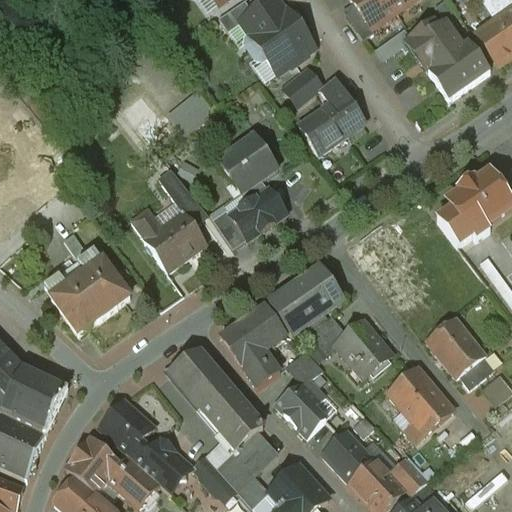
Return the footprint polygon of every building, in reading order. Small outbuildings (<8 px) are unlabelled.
[(348,0),(347,1),(371,35),(421,1),(419,0),(348,0)] [(502,22),(476,40),(498,72),(511,62),(511,0),(495,0),(496,0),(490,4),(502,22)] [(285,16),(276,2),(253,18),(240,28),(241,29),(249,41),(246,43),(245,49),(256,64),(262,65),(265,63),(277,80),(314,54),(287,15),(285,16)] [(245,6),(218,24),(228,38),(241,29),(240,28),(253,18),(245,6)] [(442,22),(409,46),(430,75),(462,52),(442,22)] [(430,75),(427,77),(449,107),(490,77),(468,47),(462,52),(430,75)] [(324,95),(307,75),(282,95),(299,115),(320,98),(324,95)] [(365,127),(336,85),(324,95),(320,98),(329,112),(330,111),(330,112),(348,139),(365,127)] [(197,97),(167,121),(184,141),(214,117),(197,97)] [(170,134),(141,98),(120,115),(149,151),(170,134)] [(329,112),(298,133),(318,161),(349,140),(348,139),(330,112),(330,111),(329,112)] [(254,142),(218,168),(241,201),(242,201),(247,210),(268,195),(262,187),(278,176),(254,142)] [(72,182),(63,171),(54,180),(63,190),(72,182)] [(207,222),(170,177),(158,186),(183,220),(193,232),(207,222)] [(474,187),(460,197),(462,199),(448,209),(453,215),(437,226),(460,258),(462,256),(485,240),(490,237),(487,233),(511,215),(511,212),(489,180),(476,189),(474,187)] [(230,221),(229,222),(246,247),(247,247),(246,248),(247,249),(248,248),(286,222),(287,221),(287,220),(286,220),(270,196),(269,194),(268,195),(247,210),(230,221)] [(183,220),(162,235),(148,216),(131,228),(145,247),(144,248),(148,253),(146,254),(152,261),(153,260),(167,279),(206,251),(193,232),(183,220)] [(246,247),(229,222),(230,221),(227,216),(212,226),(233,256),(246,247)] [(412,254),(391,225),(350,254),(370,283),(371,282),(389,306),(390,306),(389,305),(416,287),(405,273),(402,275),(395,265),(412,254)] [(73,240),(63,246),(77,265),(86,258),(73,240)] [(94,256),(78,268),(86,279),(67,293),(59,282),(44,292),(52,303),(51,304),(78,342),(98,328),(99,329),(118,314),(130,304),(103,266),(102,267),(94,256)] [(511,297),(488,263),(476,271),(511,321),(511,297)] [(321,273),(269,310),(291,343),(305,333),(309,339),(328,325),(314,305),(334,292),(321,273)] [(432,283),(408,300),(418,314),(442,297),(432,283)] [(264,313),(221,343),(257,395),(280,379),(269,363),(263,368),(259,363),(286,344),(264,313)] [(328,325),(309,339),(318,350),(340,332),(332,322),(328,325)] [(486,362),(455,324),(426,347),(456,386),(460,383),(469,395),(492,377),(483,365),(486,362)] [(347,341),(336,351),(336,352),(353,372),(352,373),(354,375),(355,374),(363,384),(359,388),(360,389),(392,362),(363,327),(347,341)] [(340,332),(318,350),(327,360),(336,352),(336,351),(347,341),(340,332)] [(15,368),(0,352),(0,419),(46,442),(68,396),(22,374),(26,370),(20,363),(15,368)] [(306,358),(286,372),(300,392),(309,386),(322,376),(306,358)] [(263,434),(199,359),(171,379),(226,443),(237,456),(257,437),(258,438),(263,434)] [(418,374),(387,400),(411,430),(404,436),(415,449),(454,416),(418,374)] [(300,392),(275,410),(307,444),(326,426),(314,413),(324,403),(309,386),(300,392)] [(175,458),(161,446),(155,452),(146,444),(146,443),(154,434),(125,407),(99,436),(128,461),(127,463),(160,492),(170,500),(171,499),(167,495),(175,486),(186,485),(186,474),(186,473),(191,477),(193,476),(174,459),(175,458)] [(0,475),(27,488),(46,442),(0,419),(0,475)] [(364,422),(353,432),(363,443),(374,433),(364,422)] [(237,456),(217,476),(237,499),(244,506),(256,494),(249,487),(278,459),(258,438),(257,437),(237,456)] [(374,465),(347,438),(322,462),(349,490),(374,465)] [(226,443),(205,463),(206,464),(217,476),(237,456),(226,443)] [(92,445),(67,476),(97,500),(107,488),(133,511),(142,511),(152,502),(119,472),(119,471),(92,445)] [(160,492),(127,463),(119,471),(119,472),(152,502),(160,492)] [(217,476),(206,464),(193,475),(201,484),(199,485),(216,503),(229,491),(236,500),(237,499),(217,476)] [(389,481),(374,465),(349,490),(369,511),(390,511),(405,498),(389,481)] [(426,489),(405,466),(392,477),(393,477),(389,481),(405,498),(409,494),(414,499),(415,500),(426,489)] [(306,482),(298,473),(270,498),(281,510),(279,511),(322,511),(328,506),(316,493),(314,495),(305,484),(306,482)] [(55,511),(109,511),(96,501),(97,500),(67,476),(66,477),(73,482),(51,508),(55,511)] [(0,511),(19,511),(24,495),(0,484),(0,511)] [(426,489),(415,500),(426,511),(431,511),(435,509),(440,504),(426,489)] [(426,511),(415,500),(414,499),(410,503),(412,505),(404,511),(437,511),(435,509),(431,511),(426,511)]
